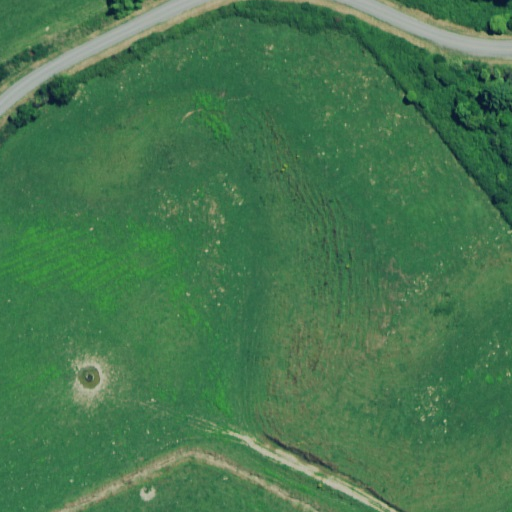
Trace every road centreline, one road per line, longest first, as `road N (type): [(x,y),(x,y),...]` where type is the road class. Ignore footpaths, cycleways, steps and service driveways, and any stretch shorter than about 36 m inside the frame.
road 1 (unclassified): [(0,81),(151,0)]
road 2 (unclassified): [(386,0),(483,29),(511,28)]
